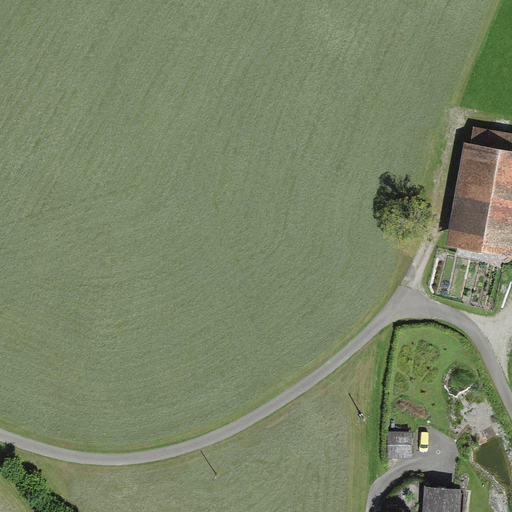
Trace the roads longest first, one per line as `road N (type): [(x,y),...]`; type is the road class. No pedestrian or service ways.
road 1 (residential): [(0,434),(66,456),(137,459),(220,437),(299,390),(396,309)]
road 2 (track): [(396,309),(378,373),(372,511)]
road 3 (track): [(396,309),(450,312),(476,325),(511,401)]
